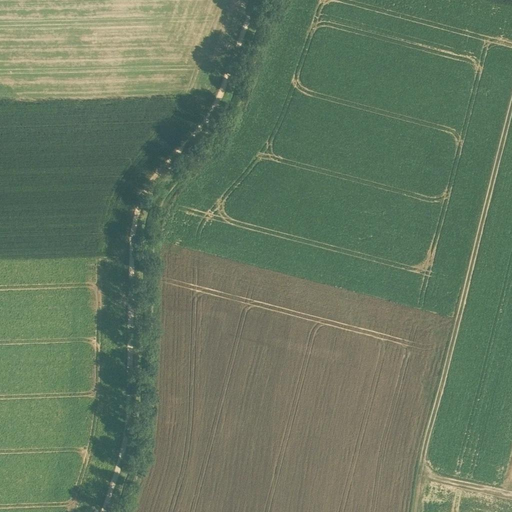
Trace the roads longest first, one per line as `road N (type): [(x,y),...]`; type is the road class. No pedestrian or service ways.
road 1 (track): [(140,511),(161,415),(166,231),(183,198),(248,125),(292,0)]
road 2 (track): [(265,0),(217,124),(148,208),(135,417),(113,511)]
road 3 (track): [(422,511),(511,147)]
